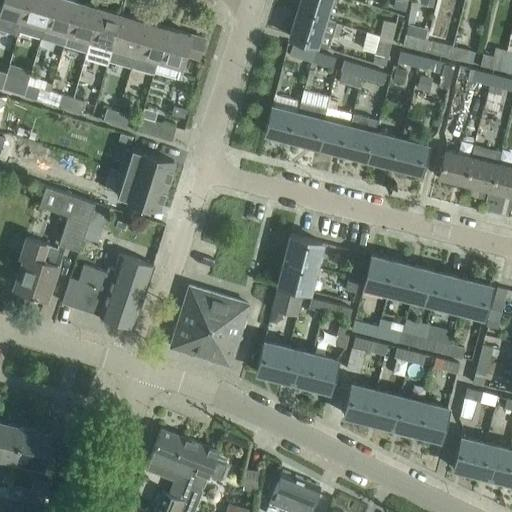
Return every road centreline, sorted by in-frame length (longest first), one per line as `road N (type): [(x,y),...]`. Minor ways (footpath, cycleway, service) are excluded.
road 1 (residential): [(457,511),(213,394),(141,370)]
road 2 (residential): [(511,249),(205,171)]
road 3 (residential): [(253,0),(205,171)]
road 4 (residential): [(141,370),(0,326)]
road 5 (residential): [(108,511),(141,370)]
road 6 (residential): [(205,171),(163,295)]
